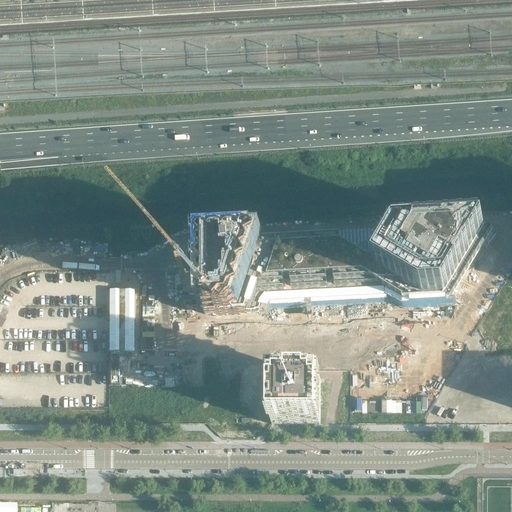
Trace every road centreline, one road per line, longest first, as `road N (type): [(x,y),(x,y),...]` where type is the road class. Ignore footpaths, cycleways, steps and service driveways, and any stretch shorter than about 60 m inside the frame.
road 1 (motorway): [(56,143),(511,113)]
road 2 (residential): [(0,281),(36,268),(178,259),(178,312),(192,357),(191,461)]
road 3 (residential): [(511,457),(191,461)]
road 4 (residential): [(191,461),(0,461)]
